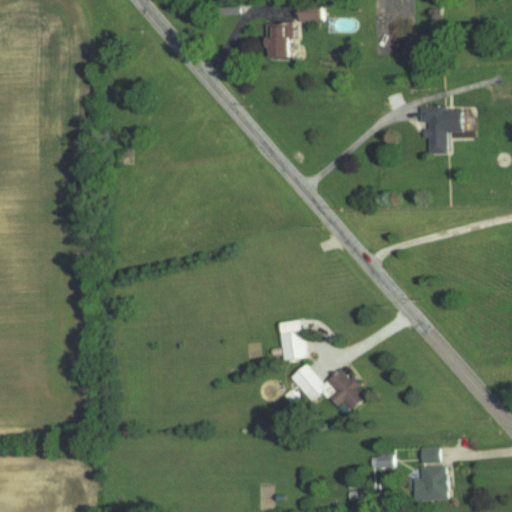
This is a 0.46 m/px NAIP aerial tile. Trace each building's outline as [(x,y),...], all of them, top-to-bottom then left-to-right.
[(306,21),(329,21),(329,5),(306,5),(306,21)] [(296,58),(295,23),(272,23),(273,58),(296,58)] [(451,153),(451,132),(468,132),(468,107),(425,108),(425,123),(431,122),(432,154),(451,153)] [(287,325),(289,332),(284,333),(289,361),(312,357),(308,330),(302,330),(301,323),(287,325)] [(328,383),(311,362),(295,376),(316,401),(328,391),(342,407),(349,400),(357,410),(371,397),(362,387),(367,384),(358,373),(354,377),(346,368),(328,383)] [(425,463),(443,462),(442,446),(424,447),(425,463)] [(398,455),(374,455),(374,467),(397,467),(398,455)] [(417,478),(417,499),(451,498),(450,465),(424,465),(425,478),(417,478)]
